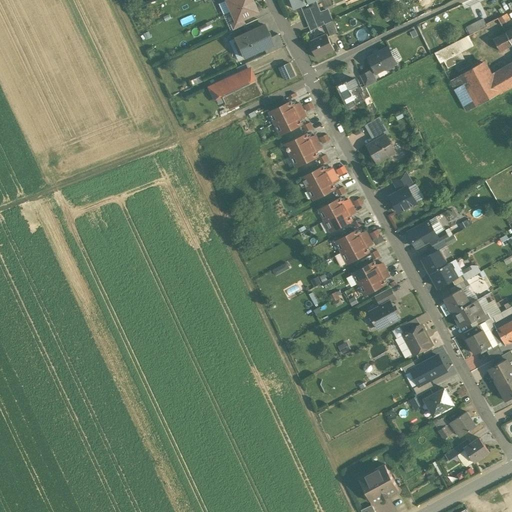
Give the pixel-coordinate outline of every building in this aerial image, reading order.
[(227,0),(225,1),(230,12),(252,2),(251,0),(227,0)] [(290,0),(294,9),(306,5),(307,7),(303,9),(306,16),(309,14),(311,17),(316,15),(315,12),(319,11),(316,4),(312,5),(311,3),(317,0),(290,0)] [(252,2),(230,12),(235,22),(242,19),(257,12),(252,2)] [(316,15),(311,17),(310,17),(315,29),(325,24),(332,21),(327,10),(316,15)] [(391,12),(384,16),(387,22),(394,18),(391,12)] [(491,30),(511,20),(508,13),(487,23),(491,30)] [(245,25),(242,19),(235,22),(229,24),(232,30),(244,25),(245,25)] [(245,25),(244,25),(247,32),(261,26),(257,19),(245,25)] [(484,19),(474,24),(478,31),(487,26),(484,19)] [(332,21),(325,24),(330,36),(337,33),(332,21)] [(265,48),(272,44),(270,38),(263,24),(261,26),(247,32),(234,38),(243,58),(265,48)] [(478,31),(474,24),(466,27),(470,35),(478,31)] [(449,79),(465,111),(511,87),(511,27),(493,37),(500,52),(511,45),(511,61),(492,72),(486,61),(449,79)] [(327,33),(309,41),(317,59),(335,50),(327,33)] [(278,34),(270,38),(272,44),(265,48),(267,54),(284,46),(278,34)] [(464,56),(461,52),(475,45),(470,35),(435,52),(442,66),(464,56)] [(388,47),(368,58),(376,73),(385,68),(388,69),(392,67),(393,64),(396,62),(388,47)] [(290,62),(279,67),(285,80),(296,75),(290,62)] [(249,69),(209,88),(214,98),(221,95),(223,101),(230,98),(233,106),(260,93),(249,69)] [(371,71),(360,76),(366,88),(377,82),(371,71)] [(359,89),(355,80),(347,83),(347,82),(338,86),(347,105),(353,102),(353,103),(354,102),(355,104),(364,100),(359,89)] [(365,87),(359,89),(364,100),(370,97),(365,87)] [(370,97),(364,100),(367,105),(373,103),(370,97)] [(305,105),(308,111),(315,107),(312,101),(305,105)] [(291,102),(270,113),(275,123),(303,110),(300,104),(296,106),(292,105),(291,102)] [(303,110),(275,123),(280,134),(302,124),(301,121),(302,118),(306,116),(303,110)] [(380,117),(365,125),(371,136),(386,127),(380,117)] [(324,143),(331,139),(328,133),(321,137),(324,143)] [(307,135),(286,145),(291,156),(319,142),(316,136),(311,138),(308,137),(307,135)] [(386,135),(368,146),(377,162),(395,152),(386,135)] [(319,142),(291,156),(296,166),(317,156),(316,154),(317,150),(322,148),(319,142)] [(324,167),(303,178),(308,189),(335,174),(332,168),(328,170),(325,169),(324,167)] [(406,172),(392,180),(399,192),(408,187),(408,188),(413,184),(406,172)] [(335,174),(308,189),(314,199),(335,188),(334,186),(335,183),(339,180),(335,174)] [(343,186),(338,190),(341,195),(347,192),(343,186)] [(399,192),(390,197),(399,212),(416,203),(408,188),(408,187),(399,192)] [(341,199),(320,210),(325,220),(352,206),(349,200),(345,202),(342,201),(341,199)] [(352,206),(325,220),(331,231),(352,220),(350,218),(351,214),(356,212),(352,206)] [(429,221),(408,233),(417,248),(429,241),(438,237),(437,235),(429,221)] [(432,247),(441,242),(449,237),(445,230),(437,235),(438,237),(429,241),(432,247)] [(357,231),(337,242),(342,252),(369,238),(366,232),(362,234),(359,233),(357,231)] [(499,239),(502,245),(511,239),(511,237),(510,233),(499,239)] [(439,251),(440,253),(448,248),(448,246),(457,241),(454,235),(449,237),(441,242),(444,248),(439,251)] [(369,238),(342,252),(348,263),(369,252),(367,249),(368,246),(372,244),(369,238)] [(432,254),(438,250),(439,251),(444,248),(441,242),(429,249),(432,254)] [(377,250),(371,253),(375,259),(381,255),(377,250)] [(432,254),(423,259),(431,274),(447,265),(440,253),(439,251),(438,250),(432,254)] [(374,262),(353,274),(359,284),(386,270),(383,264),(379,266),(376,265),(374,262)] [(459,277),(459,276),(451,262),(447,265),(431,274),(438,289),(453,281),(459,277)] [(453,281),(455,286),(465,281),(474,276),(476,275),(473,269),(459,276),(459,277),(453,281)] [(386,270),(359,284),(365,294),(385,283),(384,281),(385,278),(389,276),(386,270)] [(474,276),(465,281),(468,286),(477,281),(474,276)] [(465,281),(455,286),(458,291),(462,289),(468,286),(465,281)] [(390,288),(377,295),(383,305),(390,302),(395,299),(390,288)] [(453,294),(444,299),(453,314),(470,304),(462,289),(458,291),(453,294)] [(470,304),(453,314),(456,313),(460,319),(457,321),(461,328),(476,320),(485,315),(481,307),(479,309),(475,302),(478,301),(477,300),(470,304)] [(390,302),(383,305),(370,312),(374,320),(373,320),(374,322),(375,322),(379,330),(399,319),(396,313),(398,312),(395,306),(393,307),(390,302)] [(488,314),(491,319),(493,317),(509,309),(506,304),(488,314)] [(511,306),(509,309),(493,317),(496,323),(511,314),(511,306)] [(486,321),(491,319),(488,314),(488,313),(485,315),(476,320),(479,325),(480,324),(486,321)] [(494,324),(506,346),(510,343),(511,342),(511,314),(496,323),(494,324)] [(498,345),(500,349),(506,346),(494,324),(496,323),(493,317),(491,319),(486,321),(498,345)] [(416,318),(400,326),(405,334),(420,326),(416,318)] [(481,354),(487,351),(498,345),(486,321),(480,324),(483,330),(491,346),(480,352),(481,354)] [(479,325),(464,333),(467,338),(483,330),(480,324),(479,325)] [(432,345),(421,325),(405,334),(404,335),(411,348),(413,347),(416,352),(414,353),(414,354),(432,345)] [(483,330),(467,338),(475,354),(480,352),(491,346),(483,330)] [(506,346),(500,349),(504,354),(511,349),(511,347),(510,343),(506,346)] [(504,354),(500,349),(498,345),(487,351),(492,361),(494,360),(504,354)] [(504,354),(494,360),(497,365),(507,359),(509,363),(511,361),(511,351),(511,350),(504,354)] [(410,370),(419,386),(427,382),(447,371),(438,356),(416,368),(410,370)] [(497,365),(489,369),(493,377),(494,376),(496,379),(495,380),(499,387),(511,379),(511,367),(511,368),(509,363),(507,359),(497,365)] [(410,370),(416,368),(413,362),(403,368),(406,373),(410,370)] [(511,379),(499,387),(506,401),(511,397),(511,379)] [(418,396),(430,389),(427,382),(419,386),(414,389),(418,396)] [(418,396),(414,397),(419,406),(427,403),(425,399),(433,395),(430,389),(418,396)] [(433,395),(425,399),(427,403),(434,416),(454,405),(445,389),(433,395)] [(466,412),(454,421),(463,435),(476,426),(466,412)] [(445,426),(449,424),(444,417),(434,423),(439,431),(439,430),(445,426)] [(454,421),(450,424),(455,431),(460,437),(463,435),(454,421)] [(449,424),(445,426),(451,434),(455,431),(450,424),(450,423),(449,424)] [(451,434),(445,426),(439,430),(445,438),(451,434)] [(480,438),(465,448),(474,462),(482,456),(482,455),(488,451),(489,452),(480,438)] [(459,445),(445,454),(449,460),(459,454),(459,453),(463,450),(459,445)] [(412,461),(403,466),(407,473),(416,468),(412,461)] [(385,465),(359,478),(373,504),(383,498),(383,499),(389,496),(388,495),(399,490),(385,465)]
